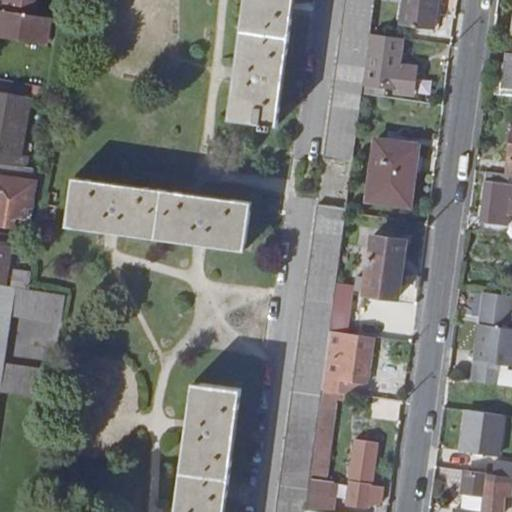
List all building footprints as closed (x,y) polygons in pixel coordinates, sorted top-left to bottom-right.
[(0,13),(0,36),(44,45),(47,21),(34,18),(36,0),(0,0),(0,11),(4,12),(3,14),(0,13)] [(243,0),(227,117),(261,121),(260,126),(271,128),(273,123),(277,123),(293,0),(243,0)] [(344,0),(322,162),(353,166),(362,94),(364,83),(369,49),(370,35),(375,0),(344,0)] [(433,30),(437,0),(404,0),(402,25),(433,30)] [(369,49),(364,83),(394,87),(393,91),(414,94),(417,68),(398,64),(400,53),(369,49)] [(511,70),(503,69),(499,90),(511,91),(511,70)] [(56,89),(33,86),(31,100),(54,103),(56,89)] [(0,95),(0,165),(24,170),(26,158),(23,157),(31,100),(0,95)] [(417,145),(376,140),(368,200),(409,205),(417,145)] [(0,179),(37,185),(40,172),(24,170),(0,165),(0,179)] [(511,173),(506,173),(487,171),(480,222),(506,225),(510,205),(511,204),(511,173)] [(74,178),(67,227),(245,250),(253,202),(74,178)] [(0,229),(24,233),(27,212),(32,212),(37,185),(0,179),(0,229)] [(273,511),(305,511),(306,510),(322,390),(323,381),(330,331),(335,296),(346,213),(347,209),(316,205),(273,511)] [(13,236),(0,234),(0,281),(6,283),(13,236)] [(363,291),(363,294),(396,299),(402,262),(398,262),(401,240),(372,236),(369,258),(369,257),(366,278),(356,277),(354,290),(363,291)] [(0,285),(0,400),(17,288),(0,285)] [(511,298),(511,296),(484,293),(472,381),(501,385),(503,365),(511,365),(511,328),(508,328),(511,298)] [(352,299),(335,296),(330,331),(340,333),(347,334),(352,299)] [(374,338),(347,334),(340,333),(337,359),(352,362),(349,381),(359,381),(367,383),(374,338)] [(349,385),(323,381),(322,390),(338,392),(348,393),(349,385)] [(349,381),(349,385),(348,393),(356,394),(359,381),(349,381)] [(226,511),(244,389),(195,383),(176,511),(226,511)] [(491,402),(511,405),(511,398),(511,389),(494,387),(491,402)] [(338,392),(322,390),(306,510),(322,511),(327,511),(331,480),(326,480),(337,400),(338,392)] [(346,401),(348,393),(338,392),(337,400),(346,401)] [(502,417),(468,412),(461,452),(496,457),(502,417)] [(368,508),(371,484),(376,444),(357,440),(348,506),(368,508)] [(511,462),(496,461),(493,475),(511,477),(511,462)] [(511,477),(493,475),(465,471),(462,493),(483,496),(480,511),(469,511),(455,510),(454,511),(501,511),(503,497),(510,497),(511,480),(511,477)] [(385,487),(371,484),(368,508),(382,504),(385,487)]
